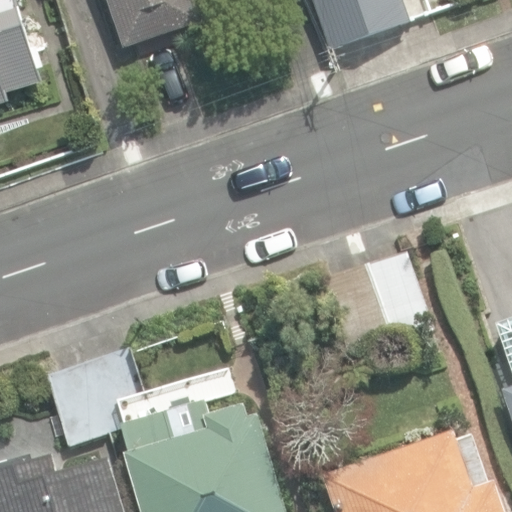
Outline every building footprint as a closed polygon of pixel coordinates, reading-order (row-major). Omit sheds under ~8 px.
[(0,0),(0,107),(11,105),(8,94),(41,85),(17,0),(0,0)] [(106,0),(123,47),(202,21),(194,0),(106,0)] [(337,49),(339,53),(372,42),(371,37),(410,22),(402,0),(313,0),(329,51),(337,49)] [(322,272),(349,356),(435,328),(408,245),(322,272)] [(46,375),(70,447),(110,434),(109,430),(151,417),(129,348),(46,375)] [(511,386),(502,390),(511,418),(511,386)] [(117,429),(140,511),(291,511),(264,413),(246,418),(243,409),(208,418),(204,404),(117,429)] [(323,476),(335,511),(510,511),(499,482),(492,484),(474,431),(457,437),(455,430),(323,476)] [(33,461),(31,455),(0,463),(0,511),(126,511),(110,459),(58,474),(53,456),(33,461)]
